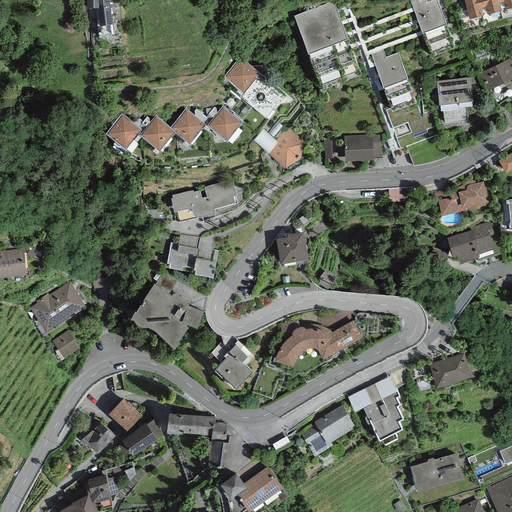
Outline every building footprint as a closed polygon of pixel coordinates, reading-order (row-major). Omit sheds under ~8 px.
[(86,0),(87,5),(97,5),(100,23),(112,22),(109,0),(86,0)] [(334,0),(333,0),(295,15),(322,86),(362,71),(334,0)] [(410,0),(422,30),(447,21),(437,0),(410,0)] [(511,0),(464,0),(469,17),(511,4),(511,0)] [(383,49),(372,53),(383,85),(408,76),(399,51),(386,56),(383,49)] [(264,73),(240,55),(221,80),(229,79),(244,90),(256,74),(264,73)] [(511,58),(511,57),(479,73),(487,89),(511,76),(511,58)] [(470,75),(436,79),(439,102),(440,102),(441,109),(443,109),(444,121),(468,118),(466,99),(473,98),(470,75)] [(243,120),(223,104),(207,124),(227,140),(243,120)] [(206,123),(186,106),(170,125),(175,129),(174,130),(190,143),(206,123)] [(142,127),(122,111),(105,131),(125,148),(142,127)] [(170,125),(156,114),(140,133),(159,150),(174,130),(175,129),(170,125)] [(283,125),(277,121),(268,133),(274,137),(283,125)] [(287,127),(267,153),(285,166),(300,158),(305,141),(287,127)] [(268,151),(277,139),(274,137),(268,133),(262,129),(253,141),(268,151)] [(381,155),(380,134),(344,136),(344,138),(345,155),(345,159),(374,157),(374,155),(381,155)] [(345,155),(344,138),(337,139),(337,156),(345,155)] [(331,140),(323,141),(325,157),(332,157),(331,140)] [(511,151),(498,159),(506,170),(511,166),(511,151)] [(232,177),(204,185),(206,194),(201,195),(200,188),(193,189),(193,188),(172,193),(173,196),(171,196),(174,209),(191,206),(191,208),(192,210),(193,211),(195,213),(197,214),(199,214),(215,210),(214,208),(237,201),(235,193),(236,192),(232,177)] [(434,199),(438,215),(467,209),(468,207),(469,206),(474,204),(479,203),(478,201),(488,200),(484,180),(476,182),(474,180),(472,180),(470,180),(467,181),(457,187),(449,189),(450,196),(434,199)] [(511,196),(506,198),(506,202),(503,203),(505,223),(500,224),(501,234),(511,232),(511,196)] [(474,228),(448,236),(453,253),(457,251),(460,260),(480,254),(479,253),(494,249),(490,235),(494,233),(490,221),(474,226),(474,228)] [(303,228),(274,235),(280,260),(309,253),(303,228)] [(200,237),(179,233),(177,243),(171,242),(167,261),(170,261),(170,265),(182,268),(182,264),(194,266),(196,256),(200,237)] [(23,248),(0,250),(0,274),(25,273),(23,248)] [(196,256),(194,266),(196,267),(195,273),(213,276),(218,249),(214,248),(212,259),(196,256)] [(113,264),(91,268),(94,286),(116,283),(113,264)] [(162,271),(153,283),(131,312),(134,314),(139,319),(146,321),(149,321),(155,325),(173,343),(188,322),(197,325),(202,310),(186,304),(187,300),(177,292),(168,292),(177,280),(162,271)] [(36,301),(37,303),(30,307),(45,329),(85,302),(70,280),(49,294),(47,293),(36,301)] [(291,332),(292,330),(293,328),(294,327),(297,325),(299,325),(300,325),(297,318),(279,324),(283,335),(291,332)] [(362,335),(353,319),(332,331),(329,332),(327,330),(325,330),(323,328),(320,327),(317,326),(315,326),(313,326),(310,326),(308,327),(306,327),(305,326),(303,325),(302,325),(300,325),(299,325),(297,325),(294,327),(293,328),(292,330),(291,332),(292,333),(290,334),(288,335),(285,338),(283,340),(280,343),(279,345),(274,358),(292,364),(293,362),(294,359),(295,357),(297,354),(298,352),(300,350),(302,349),(303,348),(306,347),(308,346),(310,345),(313,346),(314,346),(317,347),(318,348),(323,358),(362,335)] [(68,329),(52,340),(64,357),(80,346),(68,329)] [(223,344),(220,341),(211,350),(221,360),(216,365),(236,385),(252,369),(245,362),(254,354),(238,338),(235,341),(236,342),(230,348),(224,343),(223,344)] [(464,352),(429,362),(436,385),(471,374),(464,352)] [(390,374),(348,396),(355,409),(363,405),(379,436),(381,436),(384,440),(397,433),(395,428),(403,423),(399,416),(403,414),(397,403),(400,401),(397,394),(400,392),(390,374)] [(123,396),(109,411),(127,428),(141,413),(123,396)] [(342,403),(299,430),(314,455),(333,443),(330,440),(355,424),(342,403)] [(212,416),(168,412),(167,429),(210,433),(212,416)] [(155,416),(146,421),(156,436),(163,433),(155,416)] [(101,419),(83,438),(97,452),(116,432),(101,419)] [(146,421),(122,437),(125,440),(131,451),(133,453),(157,437),(156,436),(146,421)] [(228,423),(213,421),(211,436),(226,438),(228,423)] [(125,455),(131,451),(125,440),(118,444),(125,455)] [(230,443),(210,440),(209,465),(224,467),(230,443)] [(511,444),(500,450),(505,462),(511,458),(511,444)] [(427,460),(411,465),(418,489),(463,475),(456,451),(435,458),(433,456),(428,457),(427,460)] [(268,464),(244,482),(236,470),(220,482),(232,498),(238,494),(249,510),(283,485),(268,464)] [(106,473),(85,479),(88,492),(93,500),(112,495),(112,493),(120,491),(117,475),(108,477),(106,473)] [(511,511),(511,476),(486,488),(497,511),(511,511)] [(67,493),(55,500),(61,511),(98,511),(93,500),(88,492),(71,499),(67,493)] [(444,511),(485,511),(479,497),(444,511)]
